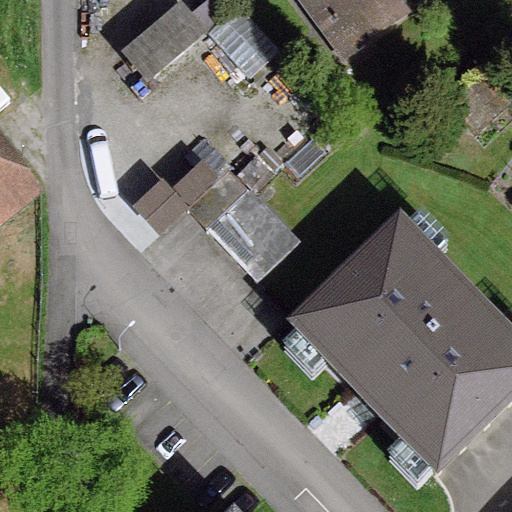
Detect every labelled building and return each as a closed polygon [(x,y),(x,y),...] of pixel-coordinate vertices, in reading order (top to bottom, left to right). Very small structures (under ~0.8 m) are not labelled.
[(295,0),(315,27),(321,22),(329,32),(327,43),(335,54),(348,56),(359,48),(361,37),(394,13),(384,0),(295,0)] [(447,106),(474,135),(501,109),(474,81),(447,106)] [(0,221),(33,194),(0,153),(0,221)] [(244,196),(223,174),(182,213),(202,235),(203,234),(251,285),(292,247),(244,196)] [(511,400),(511,360),(483,330),(394,237),(364,266),(361,262),(320,302),(323,306),(293,334),(431,478),(511,400)]
